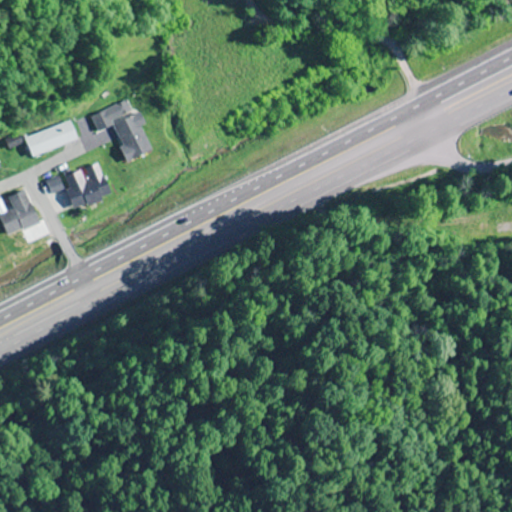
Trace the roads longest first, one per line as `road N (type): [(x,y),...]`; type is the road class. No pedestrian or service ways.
road 1 (trunk): [(511,52),(0,316)]
road 2 (trunk): [(0,356),(511,94)]
road 3 (residential): [(395,113),(415,144),(436,154),(511,157)]
road 4 (residential): [(79,275),(34,192),(0,190)]
